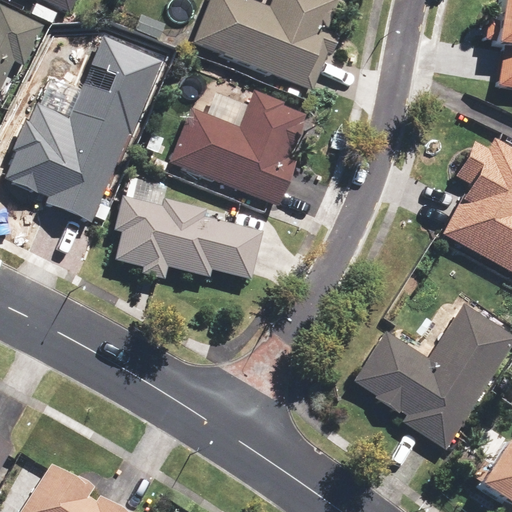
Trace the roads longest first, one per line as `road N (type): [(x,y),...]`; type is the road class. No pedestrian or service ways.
road 1 (residential): [(223,427),(348,241),(379,163),(411,0)]
road 2 (residential): [(0,309),(223,427)]
road 3 (residential): [(223,427),(337,511)]
